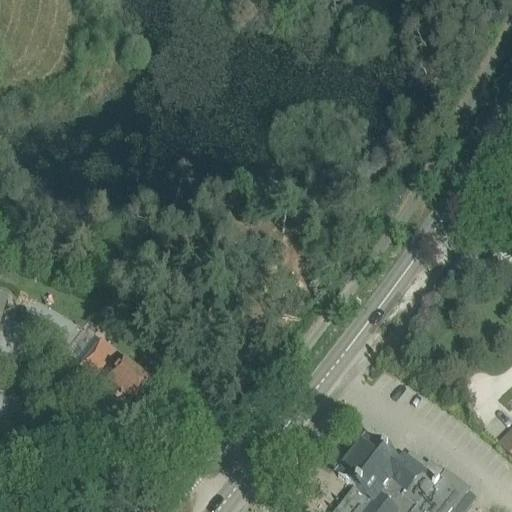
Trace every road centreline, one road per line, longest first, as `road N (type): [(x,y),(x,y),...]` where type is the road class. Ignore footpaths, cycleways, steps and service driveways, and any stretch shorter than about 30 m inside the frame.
road 1 (secondary): [(232,491),(422,248),(511,103)]
road 2 (track): [(181,492),(61,506)]
